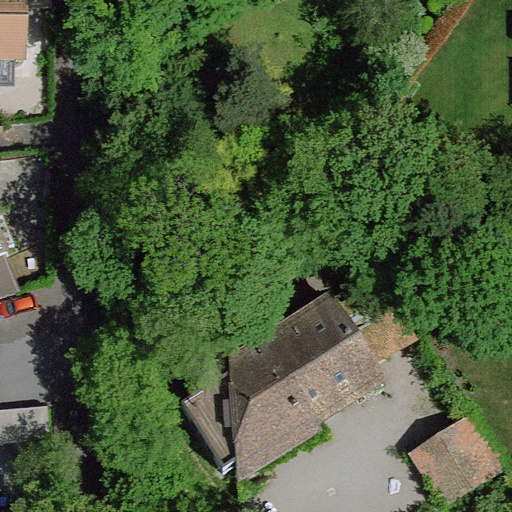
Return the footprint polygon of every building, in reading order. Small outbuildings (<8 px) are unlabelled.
[(19,0),(0,0),(0,60),(17,61),(20,61),(19,0)] [(0,87),(17,88),(17,61),(0,60),(0,87)] [(356,304),(339,314),(375,370),(391,359),(356,304)] [(235,371),(242,472),(384,384),(375,370),(339,314),(335,307),(235,371)] [(511,469),(478,419),(416,457),(450,508),(511,469)]
